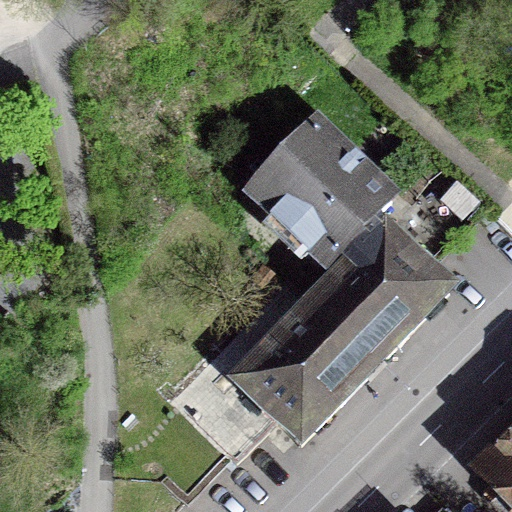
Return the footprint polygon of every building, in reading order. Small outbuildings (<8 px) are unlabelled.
[(300,305),(376,378),(389,364),(394,368),(420,341),(416,336),(461,290),(384,216),(402,198),(318,117),(241,197),(268,222),(260,230),(301,269),(308,261),(326,278),(300,305)] [(481,206),(457,183),(439,202),(462,225),(481,206)] [(511,203),(496,220),(511,235),(511,203)] [(301,454),(376,378),(300,305),(226,382),(301,454)] [(511,511),(511,431),(468,475),(505,511),(511,511)]
